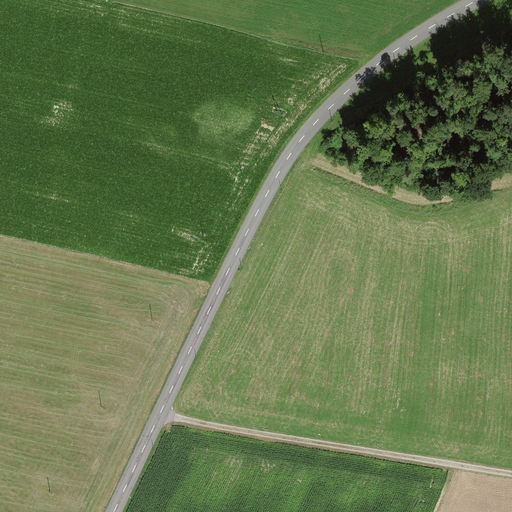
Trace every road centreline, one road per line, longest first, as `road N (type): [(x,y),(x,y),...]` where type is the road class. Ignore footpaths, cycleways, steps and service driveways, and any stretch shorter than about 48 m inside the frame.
road 1 (tertiary): [(477,0),(378,63),(290,154),(114,511)]
road 2 (track): [(160,414),(511,470)]
